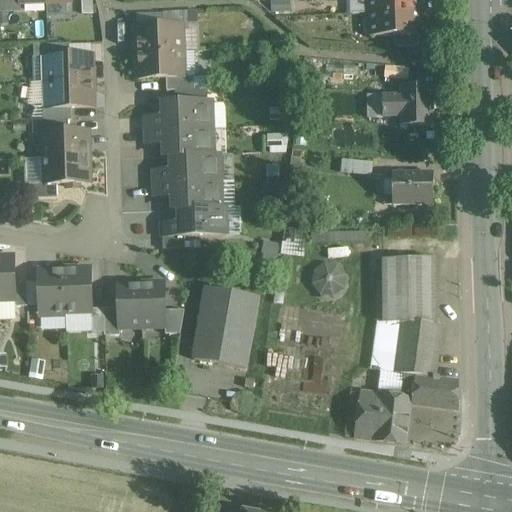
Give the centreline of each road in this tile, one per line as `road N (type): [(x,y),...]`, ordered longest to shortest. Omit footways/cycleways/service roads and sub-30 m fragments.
road 1 (tertiary): [(0,405),(493,496)]
road 2 (tertiary): [(493,496),(480,0)]
road 3 (residential): [(0,228),(62,237),(98,227),(116,190),(103,0)]
